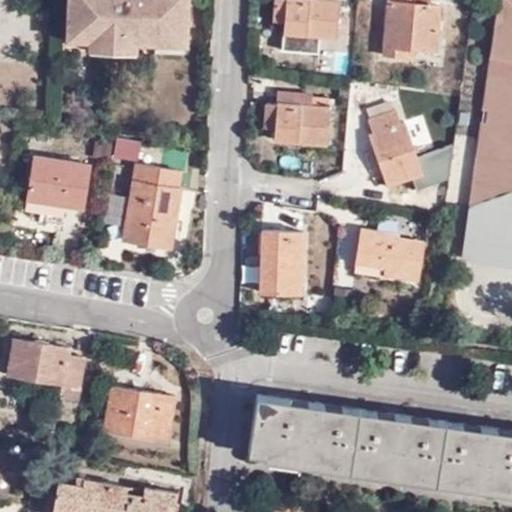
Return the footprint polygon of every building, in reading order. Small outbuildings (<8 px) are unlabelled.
[(187,0),(66,0),(65,37),(88,39),(110,39),(135,41),(162,42),(162,34),(186,35),(187,0)] [(339,0),(318,0),(319,2),(298,0),(276,0),(275,22),(285,23),(284,34),(337,38),(339,0)] [(405,49),(415,51),(435,53),(439,7),(429,6),(429,0),(388,0),(384,56),(404,58),(405,49)] [(511,0),(502,0),(486,112),(491,112),(490,124),(484,124),(472,208),(511,193),(511,0)] [(186,44),(186,35),(162,34),(162,42),(186,44)] [(134,52),(135,41),(110,39),(88,39),(87,50),(134,52)] [(414,59),(415,51),(405,49),(404,58),(414,59)] [(279,91),(278,105),(310,107),(310,96),(311,93),(279,91)] [(310,107),(278,105),(267,105),(265,129),(275,129),(275,140),(326,144),(330,98),(310,96),(310,107)] [(396,111),(368,121),(373,133),(371,135),(388,187),(422,175),(405,124),(401,125),(396,111)] [(26,198),(63,205),(83,208),(90,165),(33,155),(26,198)] [(166,222),(175,223),(181,189),(177,188),(180,171),(135,164),(123,239),(161,245),(166,222)] [(62,215),(63,205),(26,198),(25,209),(62,215)] [(171,247),(175,223),(166,222),(161,245),(171,247)] [(399,230),(398,236),(398,240),(423,243),(424,234),(399,230)] [(303,232),(269,231),(269,249),(262,249),(260,293),(301,295),(303,232)] [(398,240),(398,236),(362,231),(357,263),(385,267),(384,276),(418,281),(423,243),(398,240)] [(69,349),(14,339),(8,375),(61,386),(59,398),(75,402),(82,359),(67,356),(69,349)] [(174,397),(111,386),(104,429),(167,440),(174,397)] [(511,429),(259,394),(251,451),(511,487),(511,429)] [(82,485),(58,481),(53,511),(172,511),(176,492),(144,486),(143,495),(125,492),(125,483),(83,478),(82,485)]
